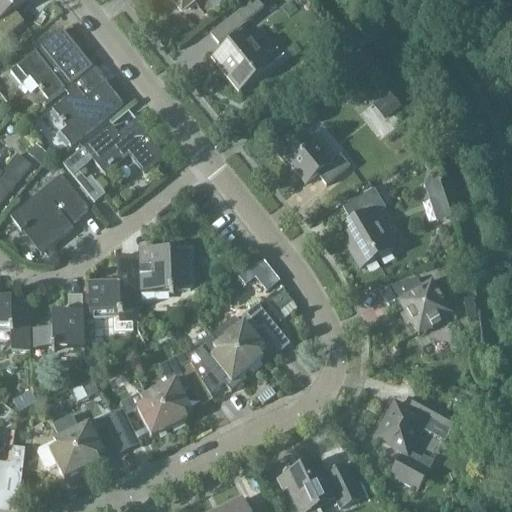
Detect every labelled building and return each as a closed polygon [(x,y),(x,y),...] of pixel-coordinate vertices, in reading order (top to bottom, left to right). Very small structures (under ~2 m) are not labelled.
[(24,0),(0,0),(0,37),(20,22),(12,13),(26,2),(24,0)] [(164,0),(168,5),(170,3),(173,7),(175,5),(179,10),(181,11),(184,11),(197,0),(164,0)] [(255,0),(253,0),(225,24),(209,36),(217,46),(228,38),(233,43),(213,60),(240,93),(272,66),(245,34),(243,35),(239,29),(263,9),(255,0)] [(50,104),(63,94),(90,73),(93,71),(63,32),(10,74),(20,86),(30,79),(50,104)] [(90,73),(63,94),(68,100),(53,112),(67,130),(60,135),(71,148),(123,107),(105,85),(102,88),(90,73)] [(44,133),(59,122),(47,105),(32,116),(44,133)] [(83,151),(92,163),(104,178),(129,158),(143,176),(165,159),(138,125),(121,139),(112,128),(83,151)] [(327,187),(350,168),(341,156),(331,165),(307,135),(283,155),(307,185),(318,176),(327,187)] [(78,174),(92,163),(83,151),(63,167),(94,205),(104,197),(91,179),(86,183),(78,174)] [(0,206),(31,168),(17,157),(2,176),(0,174),(0,206)] [(71,231),(69,228),(89,212),(61,177),(10,218),(20,230),(18,232),(21,235),(22,234),(41,258),(74,232),(73,230),(71,231)] [(438,182),(424,187),(436,222),(451,217),(438,182)] [(374,216),(385,209),(375,191),(344,209),(352,222),(341,229),(354,251),(351,252),(362,270),(394,251),(374,216)] [(174,293),(191,292),(190,255),(170,256),(170,251),(153,251),(153,245),(140,245),(141,296),(174,295),(174,293)] [(118,287),(90,287),(90,317),(113,317),(114,334),(132,334),(132,326),(138,326),(137,272),(137,260),(123,260),(118,261),(118,273),(118,287)] [(265,270),(254,278),(266,293),(277,285),(265,270)] [(416,279),(379,291),(390,308),(397,303),(419,336),(454,314),(432,281),(421,287),(416,279)] [(52,352),(84,352),(82,298),(68,299),(68,315),(52,316),(53,330),(34,331),(34,351),(52,350),(52,352)] [(13,354),(30,353),(28,304),(11,304),(11,300),(0,300),(0,330),(12,330),(13,354)] [(234,319),(212,337),(218,345),(214,349),(218,354),(259,355),(265,350),(251,334),(259,327),(265,335),(274,327),(268,320),(261,311),(257,306),(237,322),(234,319)] [(194,309),(176,317),(186,341),(205,333),(194,309)] [(212,337),(186,359),(189,365),(201,385),(210,398),(224,387),(230,395),(241,386),(237,381),(252,369),(263,360),(259,355),(218,354),(214,349),(218,345),(212,337)] [(287,341),(277,346),(285,360),(294,355),(287,341)] [(92,356),(84,361),(92,378),(101,374),(92,356)] [(155,393),(140,400),(143,406),(184,416),(191,413),(181,393),(189,389),(201,385),(189,365),(186,359),(184,356),(173,361),(175,365),(160,373),(167,387),(155,393)] [(90,384),(84,388),(90,400),(97,397),(90,384)] [(30,394),(21,399),(26,409),(35,404),(30,394)] [(377,440),(403,455),(390,477),(418,493),(427,477),(404,465),(423,432),(444,444),(457,421),(424,402),(416,416),(397,405),(377,440)] [(143,406),(136,410),(152,441),(173,430),(187,423),(184,416),(143,406)] [(122,410),(111,415),(129,452),(140,446),(122,410)] [(61,422),(52,427),(58,440),(54,443),(57,449),(98,459),(104,456),(94,435),(105,430),(118,457),(129,452),(111,415),(100,421),(90,425),(78,431),(71,417),(61,422)] [(38,450),(36,456),(44,470),(45,471),(47,472),(48,471),(57,467),(65,483),(86,472),(101,465),(98,459),(57,449),(54,443),(38,450)] [(11,450),(10,466),(7,487),(20,489),(24,451),(11,450)] [(0,486),(7,487),(10,466),(0,464),(0,486)] [(324,477),(318,464),(277,485),(282,495),(285,493),(294,511),(319,511),(334,504),(338,511),(341,511),(362,501),(345,467),(324,477)] [(248,511),(243,501),(222,511),(248,511)]
